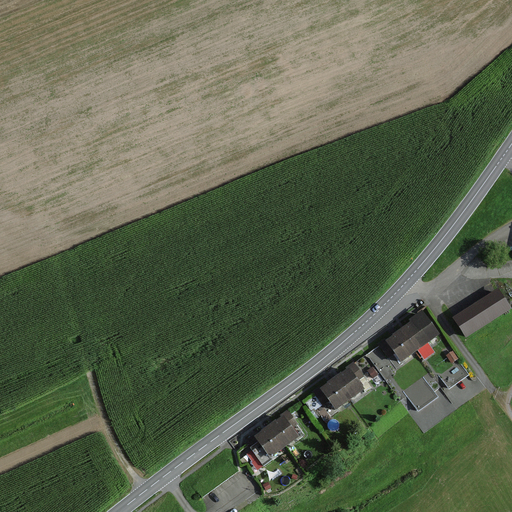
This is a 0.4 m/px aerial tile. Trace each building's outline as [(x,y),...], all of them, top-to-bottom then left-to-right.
[(456,321),(469,341),(511,315),(511,309),(502,293),(456,321)] [(421,317),(402,331),(417,352),(437,338),(421,317)] [(402,331),(382,346),(397,367),(417,352),(402,331)] [(350,401),(368,388),(355,369),(336,382),(350,401)] [(418,413),(438,399),(424,380),(404,394),(418,413)] [(331,414),(350,401),(336,382),(318,395),(331,414)] [(285,450),(304,437),(289,415),(270,429),(285,450)] [(266,464),(285,450),(270,429),(251,442),(266,464)]
